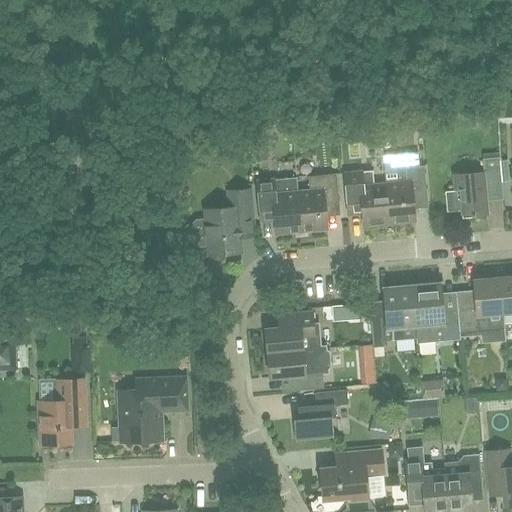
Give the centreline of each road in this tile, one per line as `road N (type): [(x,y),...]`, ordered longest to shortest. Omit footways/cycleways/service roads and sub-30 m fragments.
road 1 (residential): [(271,473),(231,371),(228,315),(251,277),(271,264),(511,245)]
road 2 (residential): [(52,484),(271,473)]
